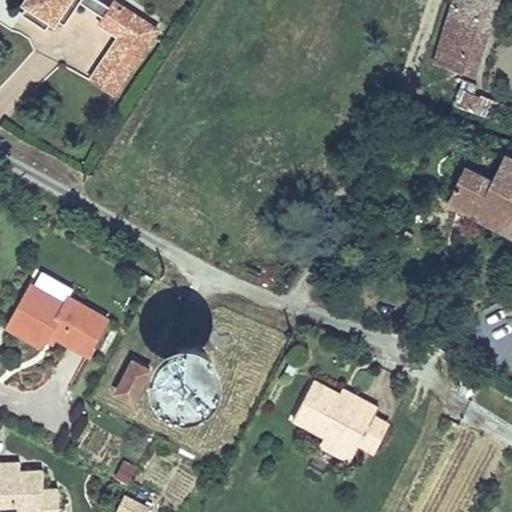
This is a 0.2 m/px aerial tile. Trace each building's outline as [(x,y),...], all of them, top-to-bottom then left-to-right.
[(66,21),(79,0),(30,0),(24,11),(48,26),(56,15),(66,21)] [(83,0),(106,15),(113,3),(107,0),(83,0)] [(106,15),(101,22),(121,35),(144,49),(160,25),(118,0),(114,0),(113,3),(106,15)] [(500,0),(472,0),(468,12),(461,34),(449,30),(438,63),(476,77),(500,0)] [(456,8),(449,30),(461,34),(468,12),(456,8)] [(144,49),(121,35),(110,52),(133,66),(144,49)] [(133,66),(110,52),(93,78),(115,93),(133,66)] [(492,181),(464,167),(448,199),(511,231),(511,157),(506,155),(492,181)] [(407,230),(403,239),(409,242),(413,233),(407,230)] [(31,283),(12,319),(47,337),(50,331),(57,335),(88,351),(107,316),(67,295),(64,302),(31,283)] [(47,337),(12,319),(8,325),(43,344),(47,337)] [(171,335),(163,344),(159,355),(158,367),(161,378),(167,388),(177,395),(188,399),(200,399),(211,395),(220,387),(226,378),(229,366),(228,354),(223,344),(215,335),(205,330),(193,328),(182,330),(171,335)] [(50,331),(46,338),(53,341),(57,335),(50,331)] [(115,393),(130,401),(149,367),(133,358),(115,393)] [(313,375),(293,414),(317,426),(355,447),(377,402),(361,394),(358,399),(339,388),(313,375)] [(342,383),(339,388),(358,399),(361,394),(342,383)] [(317,426),(312,435),(350,455),(355,447),(317,426)] [(113,476),(128,483),(137,465),(122,458),(113,476)] [(20,463),(0,464),(0,511),(59,511),(58,489),(44,490),(42,470),(20,471),(20,463)] [(126,491),(119,504),(134,511),(148,511),(153,505),(126,491)]
